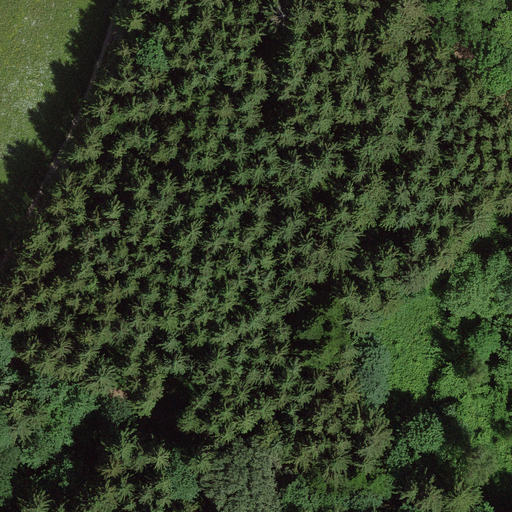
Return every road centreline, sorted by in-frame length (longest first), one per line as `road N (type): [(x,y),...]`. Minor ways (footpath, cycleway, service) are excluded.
road 1 (track): [(0,333),(310,446)]
road 2 (track): [(0,263),(126,0)]
road 3 (track): [(310,446),(395,476),(511,481)]
road 4 (track): [(511,103),(415,0)]
